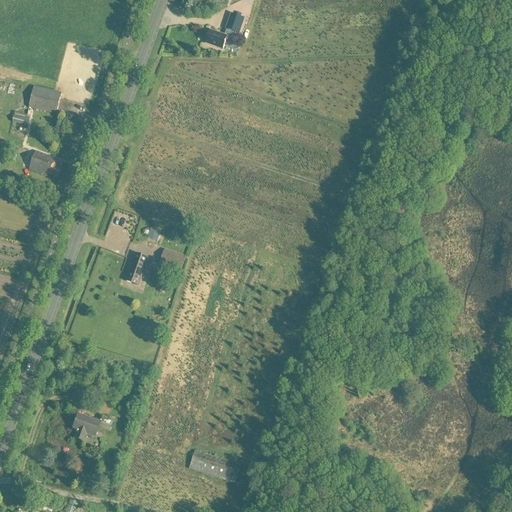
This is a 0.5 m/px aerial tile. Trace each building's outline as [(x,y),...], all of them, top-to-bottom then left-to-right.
[(231,15),(229,23),(228,23),(226,30),(226,31),(224,36),(210,31),(205,45),(222,51),(227,38),(231,39),(234,33),(239,35),(242,27),(244,19),(231,15)] [(56,116),(61,94),(34,88),(29,109),(56,116)] [(28,128),(30,119),(25,118),(14,115),(12,124),(28,128)] [(62,163),(36,153),(29,171),(47,178),(48,175),(58,179),(61,170),(59,170),(62,163)] [(116,214),(114,224),(126,226),(128,216),(116,214)] [(158,241),(161,231),(150,228),(147,238),(158,241)] [(159,266),(182,274),(187,259),(164,251),(159,266)] [(136,255),(126,282),(138,288),(146,266),(149,267),(151,261),(136,255)] [(102,417),(99,423),(77,415),(71,430),(75,432),(73,439),(83,443),(85,436),(94,439),(96,433),(102,435),(105,436),(110,420),(102,417)] [(195,452),(189,470),(235,485),(240,466),(195,452)]
